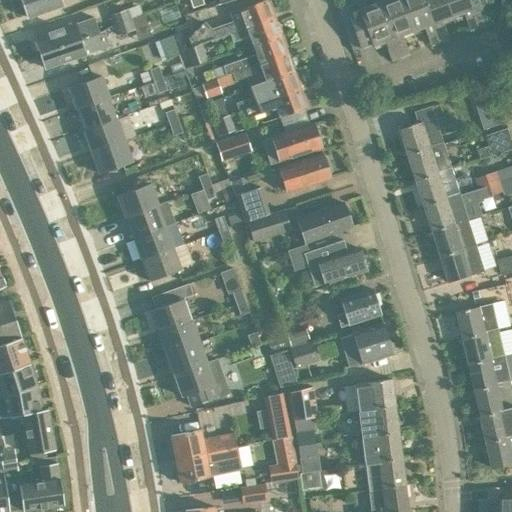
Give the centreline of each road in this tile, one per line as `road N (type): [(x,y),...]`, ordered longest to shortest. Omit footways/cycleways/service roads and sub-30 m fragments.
road 1 (residential): [(452,511),(441,405),(343,87)]
road 2 (secondary): [(116,511),(98,406),(0,141)]
road 3 (residential): [(343,87),(508,28)]
